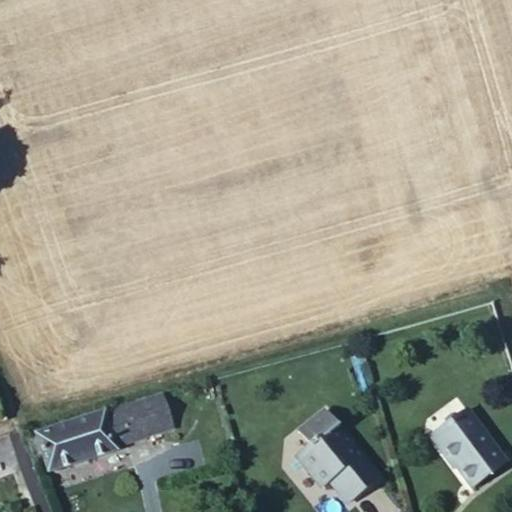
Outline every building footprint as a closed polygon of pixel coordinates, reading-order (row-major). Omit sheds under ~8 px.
[(146,400),(104,413),(114,447),(153,435),(149,421),(151,420),(146,400)] [(311,445),(300,455),(324,487),(333,480),(350,501),(378,478),(350,441),(351,440),(327,409),(305,427),(313,438),(309,442),(311,445)] [(472,490),(506,465),(469,412),(434,436),(472,490)] [(114,447),(104,413),(36,435),(48,472),(115,451),(114,447)] [(297,452),(300,455),(311,445),(309,442),(297,452)]
